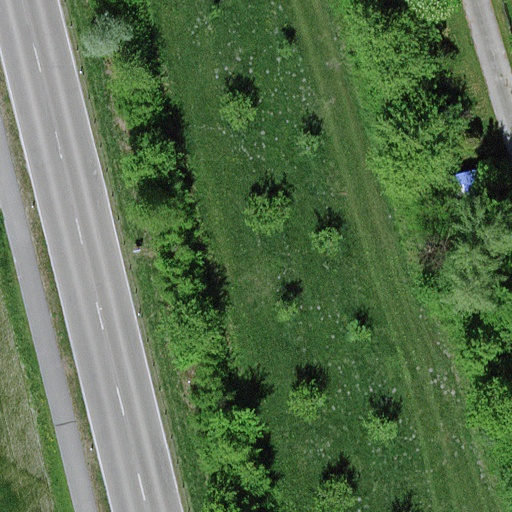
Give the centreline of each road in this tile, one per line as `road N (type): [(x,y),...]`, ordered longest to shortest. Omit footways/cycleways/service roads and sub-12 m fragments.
road 1 (secondary): [(21,0),(148,511)]
road 2 (track): [(511,117),(472,0)]
